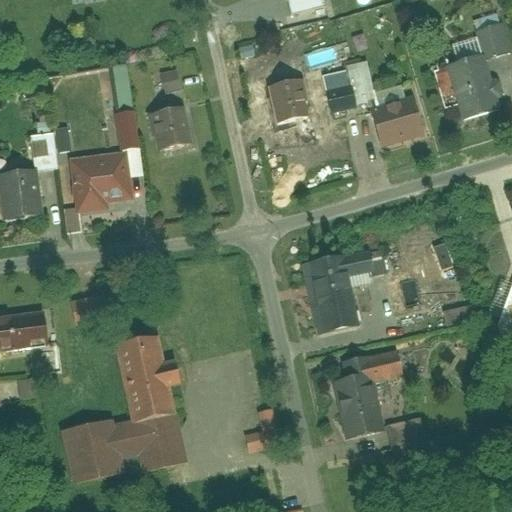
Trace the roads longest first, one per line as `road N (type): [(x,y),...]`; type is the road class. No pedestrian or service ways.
road 1 (residential): [(255,240),(320,511)]
road 2 (residential): [(255,240),(511,162)]
road 3 (residential): [(0,270),(255,240)]
road 4 (residential): [(201,0),(255,240)]
